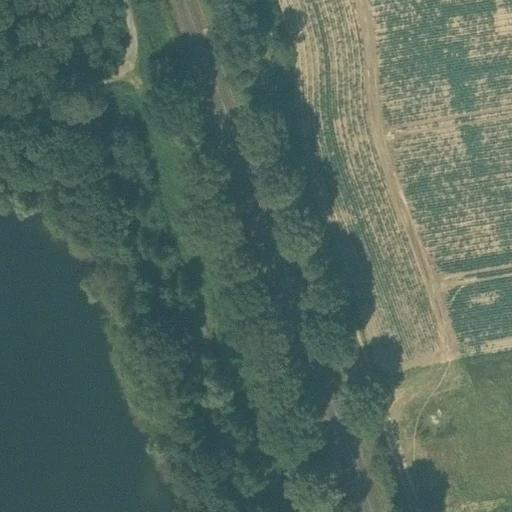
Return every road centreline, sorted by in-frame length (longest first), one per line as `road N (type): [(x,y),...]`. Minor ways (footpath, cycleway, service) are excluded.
road 1 (track): [(251,0),(270,106),(420,511)]
road 2 (track): [(107,68),(169,137),(254,365),(320,511)]
road 3 (unclassified): [(0,88),(152,60)]
